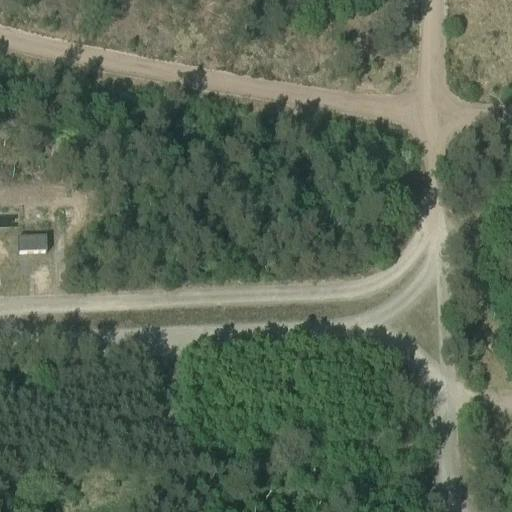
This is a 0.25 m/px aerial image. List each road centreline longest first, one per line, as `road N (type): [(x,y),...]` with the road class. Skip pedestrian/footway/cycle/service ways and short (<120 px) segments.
road 1 (track): [(511,112),(256,99),(0,28)]
road 2 (track): [(362,327),(439,258),(436,0)]
